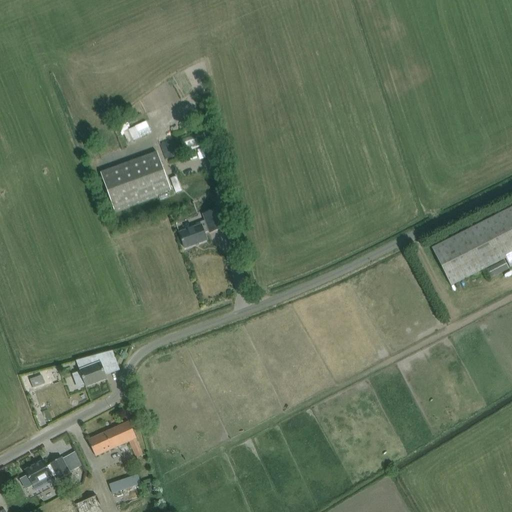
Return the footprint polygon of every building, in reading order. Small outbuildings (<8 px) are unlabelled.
[(179,85),(175,77),(158,86),(161,92),(167,103),(168,106),(173,103),(204,87),(199,78),(199,75),(179,85)] [(153,88),(140,95),(146,108),(159,101),(153,88)] [(146,122),(123,132),(128,144),(151,133),(146,122)] [(114,211),(171,190),(157,152),(100,173),(114,211)] [(184,172),(177,175),(182,190),(189,187),(184,172)] [(451,286),(505,258),(510,268),(511,266),(511,207),(431,248),(451,286)] [(179,233),(181,239),(185,249),(207,241),(204,233),(209,231),(209,233),(223,228),(216,210),(203,215),(206,223),(201,225),(179,233)] [(509,269),(505,260),(486,270),(490,278),(509,269)] [(112,351),(101,354),(104,363),(115,358),(112,351)] [(81,373),(73,376),(78,387),(85,385),(86,387),(107,379),(101,363),(80,370),(81,373)] [(40,371),(23,378),(27,390),(45,383),(40,371)] [(92,449),(96,457),(129,442),(136,458),(143,455),(136,438),(129,422),(88,440),(92,449)] [(54,481),(52,477),(56,475),(59,480),(70,473),(62,457),(50,464),(50,465),(47,467),(44,460),(24,471),(32,485),(39,482),(42,487),(54,481)] [(138,475),(131,478),(109,485),(112,492),(140,484),(138,475)] [(85,500),(88,511),(111,511),(107,494),(85,500)]
